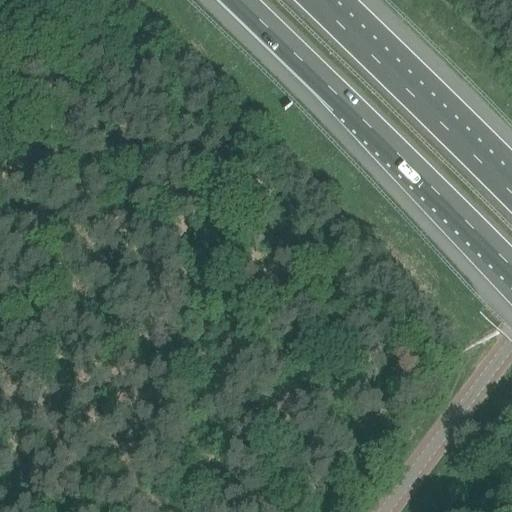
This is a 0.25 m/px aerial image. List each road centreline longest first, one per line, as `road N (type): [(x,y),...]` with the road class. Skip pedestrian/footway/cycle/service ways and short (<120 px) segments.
road 1 (motorway): [(238,0),(511,268)]
road 2 (motorway): [(511,193),(312,0)]
road 3 (tertiary): [(386,511),(511,344)]
